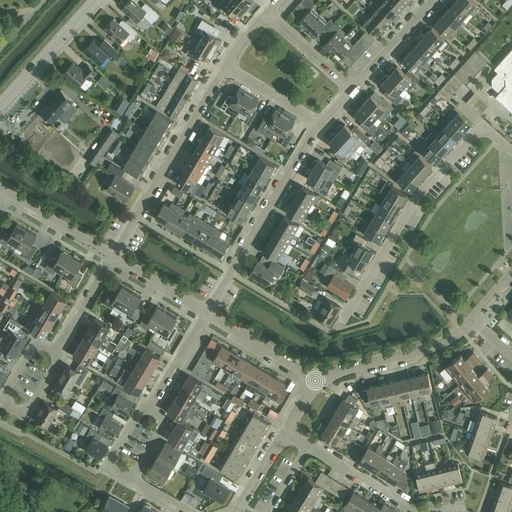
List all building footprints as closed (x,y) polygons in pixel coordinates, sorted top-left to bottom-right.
[(144,15),(147,18),(152,23),(159,15),(145,3),(141,7),(133,0),(130,0),(122,9),(137,22),(144,15)] [(239,19),(247,10),(235,0),(229,0),(227,2),(224,0),(221,0),(216,6),(226,16),(230,11),(239,19)] [(235,0),(247,10),(255,1),(253,0),(235,0)] [(301,0),(298,4),(307,12),(311,8),(302,0),(301,0)] [(353,0),(346,8),(353,14),(360,6),(353,0)] [(382,0),(377,6),(392,20),(400,12),(386,0),(382,0)] [(386,0),(400,12),(407,4),(402,0),(386,0)] [(456,0),(449,8),(462,20),(470,12),(456,0)] [(456,0),(470,12),(474,16),(478,13),(473,8),(477,4),(472,0),(456,0)] [(511,0),(506,0),(502,5),(507,9),(511,2),(511,0)] [(294,8),(303,16),(307,12),(298,4),(294,8)] [(370,14),(385,28),(392,20),(377,6),(370,14)] [(290,13),(299,21),(303,16),(294,8),(290,13)] [(303,16),(299,21),(297,23),(305,30),(319,15),(311,8),(307,12),(303,16)] [(455,28),(458,30),(461,26),(459,24),(462,20),(449,8),(442,16),(455,28)] [(501,11),(497,16),(502,20),(507,16),(501,11)] [(362,23),(377,37),(385,28),(370,14),(362,23)] [(319,15),(305,30),(313,38),(321,29),(326,33),(334,24),(329,19),(327,22),(319,15)] [(447,36),(451,32),(454,35),(458,30),(455,28),(442,16),(434,24),(447,36)] [(130,42),(138,33),(124,20),(120,24),(113,18),(104,29),(119,43),(125,37),(130,42)] [(202,34),(198,40),(216,51),(222,40),(210,33),(214,26),(202,19),(198,27),(201,28),(200,30),(200,34),(202,34)] [(166,21),(161,27),(169,34),(174,29),(166,21)] [(322,46),(331,54),(345,38),(344,37),(347,34),(340,27),(339,28),(334,24),(326,33),(330,37),(322,46)] [(481,24),(478,27),(481,30),(485,33),(489,29),(485,25),(484,26),(481,24)] [(424,35),(437,47),(445,39),(432,27),(424,35)] [(361,36),(370,45),(374,40),(365,32),(361,36)] [(417,43),(430,55),(437,47),(424,35),(417,43)] [(357,41),(366,49),(370,45),(361,36),(357,41)] [(345,38),(331,54),(339,61),(341,59),(345,55),(349,50),(353,46),(353,45),(345,38)] [(112,59),(118,52),(105,39),(100,44),(94,39),(84,51),(98,65),(107,55),(112,59)] [(209,61),(216,51),(198,40),(193,50),(189,48),(186,54),(196,60),(199,55),(209,61)] [(353,46),(362,54),(366,49),(357,41),(353,45),(353,46)] [(470,49),(474,45),(470,41),(466,46),(470,49)] [(410,51),(428,67),(430,64),(426,60),(430,55),(417,43),(410,51)] [(349,50),(358,58),(362,54),(353,46),(349,50)] [(511,48),(494,68),(498,72),(492,79),(492,86),(499,92),(496,96),(511,110),(511,48)] [(164,49),(160,56),(167,61),(170,57),(168,52),(164,49)] [(476,49),(454,74),(463,82),(466,85),(489,60),(476,49)] [(153,50),(148,58),(154,61),(159,53),(153,50)] [(345,55),(354,62),(358,58),(349,50),(345,55)] [(424,71),(428,67),(410,51),(402,60),(415,72),(419,67),(424,71)] [(350,67),(354,62),(345,55),(341,59),(350,67)] [(453,69),(457,64),(453,61),(449,65),(453,69)] [(90,80),(97,73),(88,65),(82,71),(73,63),(64,73),(78,86),(87,76),(90,80)] [(190,69),(182,64),(179,68),(187,73),(190,69)] [(389,75),(403,88),(408,92),(413,86),(420,78),(409,69),(405,73),(397,66),(395,68),(394,67),(392,67),(389,71),(389,73),(390,74),(389,75)] [(173,78),(193,89),(198,80),(179,68),(173,78)] [(96,81),(105,88),(111,81),(103,74),(96,81)] [(450,79),(458,87),(463,82),(454,74),(450,79)] [(398,93),(403,88),(389,75),(388,76),(387,75),(385,75),(382,78),(382,81),(383,82),(381,83),(390,91),(386,95),(396,105),(403,97),(398,93)] [(439,85),(443,80),(439,76),(435,81),(439,85)] [(168,87),(187,99),(193,89),(173,78),(168,87)] [(446,83),(455,91),(458,87),(450,79),(446,83)] [(442,88),(451,96),(455,91),(446,83),(442,88)] [(162,97),(182,108),(187,99),(168,87),(162,97)] [(229,105),(239,110),(249,93),(240,87),(232,99),(228,96),(220,108),(226,111),(229,105)] [(438,92),(442,96),(447,100),(451,96),(442,88),(438,92)] [(65,122),(77,109),(71,103),(73,101),(62,90),(41,112),(53,123),(59,116),(65,122)] [(438,100),(442,96),(438,92),(430,100),(434,104),(436,101),(435,100),(437,99),(438,100)] [(249,93),(239,110),(249,116),(245,122),(250,126),(257,114),(252,111),(259,99),(249,93)] [(466,102),(471,106),(479,97),(474,93),(466,102)] [(363,104),(377,117),(382,121),(394,107),(383,98),(379,102),(371,95),(363,104)] [(157,106),(176,118),(182,108),(162,97),(157,106)] [(479,97),(471,106),(475,110),(483,101),(479,97)] [(483,101),(475,110),(480,114),(488,105),(483,101)] [(373,122),(377,117),(363,104),(355,112),(363,120),(360,124),(370,134),(377,126),(373,122)] [(452,119),(451,119),(464,131),(472,123),(454,107),(447,115),(452,119)] [(419,120),(427,112),(423,108),(416,117),(419,120)] [(264,118),(257,130),(262,133),(262,132),(272,138),(275,132),(285,115),(276,109),(269,121),(264,118)] [(140,177),(174,121),(156,111),(123,167),(140,177)] [(115,113),(109,124),(119,130),(125,120),(115,113)] [(212,114),(209,120),(215,123),(218,118),(212,114)] [(285,115),(275,132),(285,138),(281,144),(286,147),(293,135),(288,132),(295,120),(285,115)] [(399,118),(393,124),(399,129),(405,123),(399,118)] [(444,127),(457,139),(464,131),(451,119),(444,127)] [(351,146),(356,150),(360,144),(363,147),(370,139),(357,127),(353,132),(345,124),(343,126),(342,125),(340,125),(337,129),(337,131),(338,132),(337,133),(351,146)] [(406,137),(413,128),(409,124),(401,133),(406,137)] [(210,126),(204,136),(219,145),(225,135),(210,126)] [(437,135),(450,147),(457,139),(444,127),(437,135)] [(129,137),(134,131),(129,128),(125,134),(129,137)] [(425,139),(443,155),(450,147),(437,135),(432,131),(425,139)] [(243,133),(239,139),(245,142),(248,137),(248,136),(243,133)] [(344,163),(351,155),(356,150),(351,146),(337,133),(336,134),(335,133),(333,133),(330,137),(330,139),(331,140),(329,141),(337,149),(333,153),(344,163)] [(204,136),(199,145),(214,154),(219,145),(204,136)] [(248,137),(245,142),(253,147),(255,143),(254,141),(248,137)] [(418,147),(422,152),(435,163),(443,155),(425,139),(418,147)] [(374,140),(369,146),(377,154),(383,148),(374,140)] [(199,145),(193,154),(208,163),(214,154),(199,145)] [(117,155),(121,149),(117,146),(113,152),(117,155)] [(416,159),(412,163),(425,175),(432,166),(415,151),(412,155),(416,159)] [(250,162),(255,165),(255,166),(269,174),(275,165),(260,156),(255,153),(250,162)] [(193,154),(188,163),(203,172),(208,163),(193,154)] [(91,156),(87,161),(96,167),(99,161),(91,156)] [(314,161),(312,164),(312,166),(313,167),(313,169),(334,181),(339,172),(343,167),(330,159),(327,164),(318,159),(317,161),(316,160),(314,161)] [(107,170),(115,175),(107,189),(126,200),(135,186),(121,178),(125,171),(111,163),(107,170)] [(188,163),(182,173),(197,182),(203,172),(188,163)] [(405,171),(418,183),(425,175),(412,163),(405,171)] [(255,166),(249,175),(264,184),(269,174),(255,166)] [(367,172),(374,176),(376,172),(374,171),(375,170),(370,167),(367,172)] [(393,175),(398,179),(410,191),(418,183),(405,171),(401,167),(397,171),(393,175)] [(325,196),(331,187),(334,181),(313,169),(312,170),(311,169),(309,170),(306,173),(307,175),(308,176),(307,178),(315,183),(313,188),(325,196)] [(220,176),(223,178),(228,181),(229,181),(231,177),(227,174),(222,171),(220,176)] [(244,172),(239,181),(240,182),(258,193),(264,184),(249,175),(244,172)] [(182,173),(176,182),(191,191),(195,193),(198,195),(204,185),(201,184),(197,182),(182,173)] [(241,188),(238,193),(253,202),(258,193),(240,182),(238,186),(241,188)] [(386,195),(401,204),(407,194),(386,182),(380,191),(386,195)] [(303,185),(297,195),(312,204),(318,195),(303,185)] [(180,197),(181,196),(184,191),(174,186),(171,191),(180,197)] [(230,196),(228,200),(247,212),(253,202),(238,193),(233,191),(230,196)] [(292,203),(307,212),(312,204),(297,195),(292,203)] [(386,195),(381,204),(396,213),(401,204),(386,195)] [(222,209),(227,212),(242,221),(247,212),(228,200),(222,209)] [(155,217),(165,223),(176,205),(172,202),(169,206),(164,203),(155,217)] [(292,203),(287,212),(302,221),(307,212),(292,203)] [(381,204),(375,213),(390,222),(396,213),(381,204)] [(176,205),(165,223),(174,229),(183,214),(185,210),(176,205)] [(183,214),(174,229),(183,234),(194,215),(190,213),(188,217),(183,214)] [(365,220),(385,232),(390,222),(375,213),(373,218),(367,215),(365,220)] [(194,215),(183,234),(193,240),(202,225),(204,221),(199,218),(194,215)] [(331,215),(326,223),(330,226),(335,217),(331,215)] [(284,216),(279,225),(294,234),(300,225),(284,216)] [(359,229),(364,232),(379,241),(385,232),(365,220),(362,224),(359,229)] [(202,225),(193,240),(202,245),(211,230),(213,226),(204,221),(202,225)] [(0,239),(0,241),(8,247),(14,250),(17,245),(27,229),(17,223),(11,233),(6,230),(0,239)] [(324,235),(330,226),(326,223),(320,233),(324,235)] [(274,234),(289,243),(294,234),(279,225),(274,234)] [(211,230),(202,245),(211,251),(220,236),(223,232),(213,226),(211,230)] [(27,229),(17,245),(24,249),(21,254),(30,259),(36,248),(31,245),(37,235),(27,229)] [(333,232),(330,237),(335,240),(338,235),(333,232)] [(356,245),(353,251),(368,260),(374,250),(365,245),(368,240),(356,233),(351,242),(356,245)] [(220,236),(211,251),(221,256),(232,237),(228,234),(225,239),(220,236)] [(269,242),(284,251),(289,243),(274,234),(269,242)] [(278,260),(284,251),(269,242),(263,251),(278,260)] [(56,269),(63,272),(73,256),(62,250),(57,260),(51,257),(45,268),(54,274),(56,269)] [(321,251),(318,255),(325,259),(327,254),(321,251)] [(362,270),(368,260),(353,251),(349,257),(344,254),(338,264),(352,273),(356,266),(362,270)] [(73,256),(63,272),(69,276),(66,281),(75,286),(82,275),(77,272),(83,262),(73,256)] [(268,267),(258,261),(250,274),(267,284),(273,274),(278,277),(284,267),(272,260),(268,267)] [(27,264),(24,270),(31,274),(34,268),(27,264)] [(329,264),(324,274),(331,278),(327,286),(346,297),(353,285),(336,275),(339,270),(329,264)] [(308,271),(304,278),(310,281),(314,274),(308,271)] [(18,278),(15,283),(20,286),(23,281),(18,278)] [(315,288),(302,279),(298,286),(311,295),(315,288)] [(15,283),(9,292),(15,295),(20,286),(15,283)] [(104,304),(113,310),(119,313),(132,291),(122,286),(116,296),(111,293),(104,304)] [(51,291),(45,301),(60,310),(66,300),(51,291)] [(132,291),(119,313),(135,323),(142,311),(137,308),(143,298),(132,291)] [(9,292),(4,301),(9,304),(15,295),(9,292)] [(35,307),(55,319),(60,310),(45,301),(40,298),(35,307)] [(330,324),(340,306),(327,298),(316,316),(330,324)] [(0,308),(4,311),(9,304),(4,301),(0,306),(0,308)] [(29,316),(34,319),(49,328),(55,319),(35,307),(29,316)] [(152,326),(158,330),(168,313),(158,307),(152,317),(146,314),(139,325),(148,331),(152,326)] [(168,313),(158,330),(164,333),(161,338),(170,344),(178,330),(173,327),(178,319),(168,313)] [(29,316),(24,326),(29,329),(44,337),(49,328),(34,319),(29,316)] [(95,317),(89,327),(104,336),(110,326),(95,317)] [(7,331),(4,337),(22,348),(27,338),(17,332),(20,327),(9,320),(3,329),(7,331)] [(89,327),(83,336),(98,345),(101,340),(105,342),(107,338),(104,336),(89,327)] [(128,327),(124,334),(128,337),(132,329),(128,327)] [(78,346),(97,357),(97,356),(105,361),(104,362),(110,365),(113,359),(95,349),(98,345),(83,336),(78,346)] [(16,357),(22,348),(4,337),(0,342),(0,354),(2,356),(5,351),(16,357)] [(126,340),(122,347),(127,350),(131,343),(126,340)] [(150,341),(147,346),(162,356),(165,350),(150,341)] [(210,341),(207,346),(217,352),(214,357),(215,358),(212,362),(212,363),(215,365),(217,363),(222,366),(231,351),(222,345),(221,347),(210,341)] [(87,364),(90,358),(94,361),(97,357),(78,346),(72,355),(87,364)] [(204,351),(214,357),(217,352),(207,346),(204,351)] [(133,355),(155,368),(161,358),(146,349),(143,355),(130,347),(128,350),(133,354),(133,355)] [(201,356),(212,362),(215,358),(214,357),(204,351),(201,356)] [(231,351),(222,366),(228,369),(226,372),(230,374),(240,356),(231,351)] [(466,360),(450,374),(455,379),(479,358),(474,352),(465,359),(466,360)] [(138,362),(135,368),(149,377),(155,368),(133,355),(131,358),(138,362)] [(445,368),(450,374),(466,360),(465,359),(461,355),(445,368)] [(198,361),(209,368),(212,363),(212,362),(201,356),(198,361)] [(230,374),(228,376),(237,382),(240,376),(249,361),(240,356),(230,374)] [(479,358),(455,379),(460,384),(475,371),(471,367),(480,359),(479,358)] [(195,366),(206,373),(209,368),(198,361),(195,366)] [(249,361),(240,376),(245,380),(244,382),(247,384),(258,367),(249,361)] [(75,369),(66,364),(53,387),(66,395),(73,383),(78,386),(88,369),(78,363),(75,369)] [(202,378),(206,373),(195,366),(191,372),(202,378)] [(247,384),(245,387),(254,393),(256,391),(267,372),(258,367),(247,384)] [(122,372),(144,385),(149,377),(135,368),(132,372),(125,368),(122,372)] [(480,376),(464,390),(469,395),(493,374),(488,368),(479,376),(480,376)] [(475,371),(460,384),(464,390),(480,376),(479,376),(475,371)] [(117,381),(124,386),(138,395),(144,385),(122,372),(117,381)] [(276,378),(267,372),(256,391),(265,396),(267,392),(267,393),(276,378)] [(206,373),(202,378),(208,382),(211,376),(206,373)] [(418,376),(423,400),(426,399),(424,392),(432,390),(429,374),(418,376)] [(493,374),(469,395),(474,401),(489,388),(485,383),(494,375),(493,374)] [(98,375),(95,380),(100,384),(104,378),(98,375)] [(183,385),(205,398),(207,394),(207,393),(200,389),(203,384),(189,375),(183,385)] [(408,378),(412,395),(419,393),(421,400),(423,400),(418,376),(408,378)] [(276,378),(267,393),(264,399),(269,401),(270,398),(280,404),(286,393),(281,390),(285,383),(276,378)] [(398,381),(403,405),(406,404),(404,397),(412,395),(408,378),(398,381)] [(388,383),(392,400),(399,398),(401,405),(403,405),(398,381),(388,383)] [(388,383),(378,385),(383,409),(386,409),(385,405),(393,404),(392,400),(388,383)] [(178,393),(192,402),(196,396),(203,400),(205,398),(183,385),(178,393)] [(381,410),(383,409),(378,385),(368,388),(368,389),(362,390),(364,401),(371,400),(372,404),(379,403),(381,410)] [(126,415),(133,403),(123,397),(126,392),(116,386),(111,395),(116,398),(111,406),(126,415)] [(172,402),(194,415),(197,411),(189,407),(192,402),(178,393),(172,402)] [(343,398),(338,407),(360,420),(361,418),(354,414),(358,407),(354,405),(358,399),(349,394),(346,399),(343,398)] [(456,396),(450,401),(454,406),(460,400),(456,396)] [(227,398),(222,408),(224,409),(229,412),(235,403),(230,400),(227,398)] [(69,414),(70,413),(78,418),(82,413),(73,407),(73,409),(60,401),(57,407),(69,414)] [(47,428),(58,410),(45,402),(34,420),(47,428)] [(172,402),(167,411),(181,420),(185,414),(193,418),(194,415),(172,402)] [(96,403),(93,409),(99,413),(103,407),(96,403)] [(113,437),(120,424),(110,418),(113,413),(103,407),(98,416),(103,419),(98,428),(113,437)] [(338,407),(333,416),(348,425),(352,427),(355,424),(357,422),(358,422),(360,420),(338,407)] [(224,409),(220,414),(226,418),(229,412),(224,409)] [(272,409),(267,416),(275,421),(279,413),(272,409)] [(452,409),(442,410),(443,417),(453,416),(452,409)] [(480,411),(476,422),(494,428),(497,417),(480,411)] [(236,479),(270,423),(253,413),(219,469),(236,479)] [(327,424),(349,438),(350,435),(344,431),(348,425),(333,416),(327,424)] [(433,429),(430,430),(431,433),(441,430),(438,419),(430,421),(433,429)] [(178,420),(173,429),(187,438),(193,441),(198,432),(178,420)] [(471,420),(467,430),(472,432),(490,438),(494,428),(476,422),(471,420)] [(81,423),(77,431),(84,435),(89,427),(81,423)] [(347,440),(349,438),(327,424),(322,434),(323,435),(321,438),(337,448),(342,440),(339,439),(341,436),(347,440)] [(400,438),(397,424),(391,426),(392,433),(400,438)] [(212,425),(206,435),(212,438),(218,429),(212,425)] [(454,427),(451,436),(450,438),(454,440),(458,429),(454,427)] [(99,459),(107,445),(98,439),(101,434),(90,428),(85,437),(90,440),(84,450),(99,459)] [(422,430),(420,431),(422,436),(423,436),(431,434),(431,433),(430,430),(430,428),(422,430)] [(173,429),(167,438),(182,447),(187,450),(193,441),(187,438),(173,429)] [(472,432),(469,442),(486,448),(490,438),(472,432)] [(70,437),(64,448),(70,451),(76,441),(70,437)] [(483,458),(486,448),(469,442),(465,452),(483,458)] [(162,447),(155,458),(171,468),(181,451),(169,444),(166,450),(162,447)] [(213,444),(204,459),(209,462),(218,447),(213,444)] [(353,453),(357,456),(363,446),(359,444),(353,453)] [(369,446),(359,461),(368,467),(378,452),(380,453),(384,447),(379,444),(376,450),(369,446)] [(378,452),(368,467),(377,472),(386,457),(380,453),(378,452)] [(395,462),(386,477),(395,483),(401,472),(404,468),(408,461),(397,455),(395,458),(399,460),(397,464),(395,462)] [(386,457),(377,472),(386,477),(395,462),(397,464),(399,460),(395,458),(393,461),(386,457)] [(156,480),(161,483),(161,484),(171,468),(155,458),(149,469),(153,472),(150,477),(156,480)] [(447,466),(451,484),(462,481),(458,463),(447,466)] [(196,470),(189,465),(184,472),(191,477),(196,470)] [(220,501),(228,488),(217,482),(222,475),(204,465),(200,472),(211,478),(203,491),(220,501)] [(436,468),(441,486),(451,484),(447,466),(436,468)] [(426,471),(430,489),(441,486),(436,468),(426,471)] [(420,491),(430,489),(426,471),(415,473),(420,491)] [(308,477),(302,487),(318,497),(321,491),(328,495),(331,491),(326,488),(321,485),(327,475),(322,472),(315,482),(308,477)] [(401,472),(395,483),(400,486),(406,475),(401,472)] [(327,475),(321,485),(326,488),(332,478),(327,475)] [(411,478),(406,475),(400,486),(405,489),(411,478)] [(332,478),(326,488),(331,491),(331,492),(337,481),(332,478)] [(337,481),(331,492),(336,494),(342,484),(337,481)] [(511,485),(500,481),(496,492),(511,497),(511,485)] [(342,484),(336,494),(343,499),(350,489),(342,484)] [(296,496),(312,506),(318,497),(302,487),(296,496)] [(181,499),(188,503),(192,495),(185,491),(181,499)] [(344,506),(353,511),(363,496),(353,491),(344,506)] [(511,497),(496,492),(492,502),(510,508),(511,503),(511,497)] [(124,511),(128,506),(109,495),(100,511),(102,511),(124,511)] [(291,505),(296,509),(301,511),(308,511),(310,509),(313,511),(315,511),(318,509),(312,506),(296,496),(291,505)] [(363,496),(353,511),(366,511),(372,502),(363,496)] [(293,511),(296,509),(291,505),(286,502),(280,511),(293,511)] [(372,502),(366,511),(378,511),(381,508),(381,507),(372,502)] [(492,502),(488,511),(509,511),(510,508),(492,502)] [(395,511),(393,510),(394,509),(384,503),(381,507),(381,508),(378,511),(395,511)]
